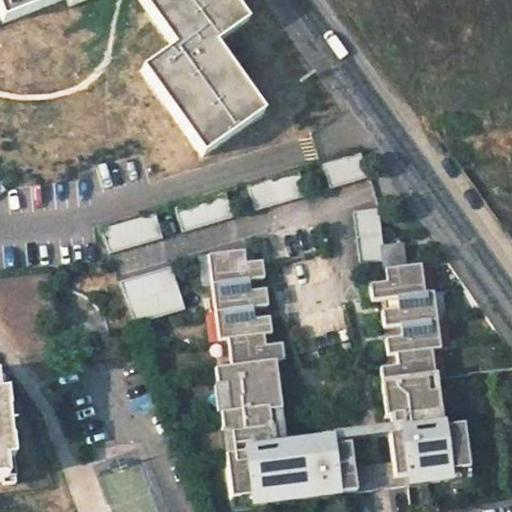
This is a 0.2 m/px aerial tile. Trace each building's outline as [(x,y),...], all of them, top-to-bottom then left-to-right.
[(0,0),(0,24),(62,0),(65,0),(69,7),(86,0),(137,0),(173,49),(140,72),(201,158),(262,115),(215,47),(246,24),(229,0),(0,0)] [(359,156),(320,167),(329,191),(367,180),(359,156)] [(297,173),(246,188),(253,213),(305,199),(297,173)] [(224,195),(174,209),(180,235),(231,221),(224,195)] [(382,265),(383,273),(402,270),(399,240),(381,241),(376,210),(351,214),(357,267),(382,265)] [(153,215),(99,232),(107,256),(161,240),(153,215)] [(264,511),(356,496),(347,447),(275,459),(268,414),(280,412),(274,365),(283,364),(280,346),(265,349),(263,337),(271,336),(268,320),(252,322),(250,311),(267,308),(265,292),(248,295),(247,283),(263,281),(261,264),(244,267),(242,252),(206,257),(216,342),(225,341),(229,372),(212,374),(213,389),(225,388),(228,416),(218,417),(220,432),(230,431),(233,455),(223,456),(229,502),(261,496),(264,511)] [(371,377),(377,432),(378,442),(382,483),(393,481),(394,489),(470,477),(461,424),(442,427),(431,353),(441,351),(433,294),(423,296),(419,267),(402,270),(383,273),(384,285),(368,287),(370,303),(395,300),(396,311),(380,314),(382,330),(399,328),(400,339),(383,341),(385,358),(393,356),(395,367),(378,370),(379,375),(371,377)] [(169,268),(117,284),(132,327),(184,311),(169,268)] [(5,441),(3,439),(1,419),(3,414),(6,414),(4,396),(0,396),(0,483),(6,482),(4,464),(11,463),(8,441),(5,441)] [(285,447),(280,412),(268,414),(275,459),(347,447),(378,442),(377,432),(285,447)] [(11,432),(6,414),(3,414),(1,419),(3,439),(5,441),(8,441),(11,432)] [(13,482),(11,463),(4,464),(6,482),(13,482)]
